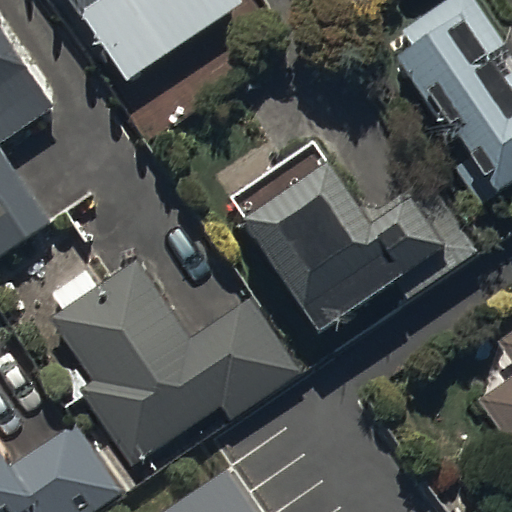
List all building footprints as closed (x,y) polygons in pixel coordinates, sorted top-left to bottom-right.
[(233,0),(61,0),(123,95),(244,16),(233,0)] [(369,0),(323,0),(339,21),(369,0)] [(511,59),(470,0),(450,0),(399,36),(412,55),(396,66),(465,165),(453,174),(485,219),(511,199),(511,59)] [(0,154),(54,119),(0,38),(0,267),(50,234),(0,159),(0,154)] [(321,349),(412,286),(422,300),(477,261),(424,184),(363,226),(313,154),(233,210),(249,234),(244,238),(321,349)] [(303,381),(251,307),(194,346),(139,267),(100,294),(88,276),(53,300),(67,319),(52,329),(92,388),(79,398),(133,476),(222,415),(233,430),(303,381)] [(511,368),(511,385),(480,408),(511,454),(511,342),(500,351),(511,368)] [(76,433),(7,480),(0,470),(0,511),(109,511),(122,504),(76,433)] [(251,511),(231,481),(185,511),(251,511)]
